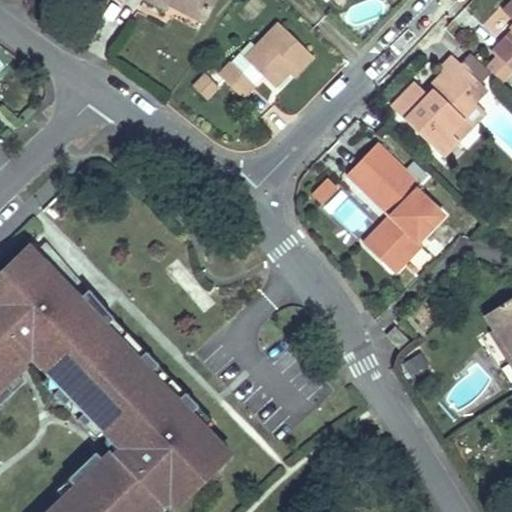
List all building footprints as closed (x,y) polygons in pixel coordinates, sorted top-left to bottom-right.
[(149,0),(164,8),(167,3),(204,22),(215,0),(149,0)] [(511,2),(504,11),(511,18),(511,32),(493,53),(498,58),(488,68),(502,82),(511,71),(511,2)] [(498,39),(510,29),(499,14),(486,24),(498,39)] [(280,23),(246,58),(264,75),(275,87),(289,72),(294,67),(300,72),(314,57),(280,23)] [(241,53),(232,62),(255,85),(264,75),(246,58),(241,53)] [(416,83),(392,108),(443,156),(459,140),(452,133),(465,119),(462,116),(476,101),(488,89),(454,56),(441,70),(444,73),(448,77),(429,96),(425,92),(416,83)] [(232,62),(220,74),(243,97),(255,85),(232,62)] [(294,67),(289,72),(295,77),(300,72),(294,67)] [(448,77),(444,73),(425,92),(429,96),(448,77)] [(207,74),(195,86),(207,99),(219,86),(207,74)] [(452,133),(459,140),(486,112),(476,101),(462,116),(465,119),(452,133)] [(377,143),(347,175),(366,193),(371,187),(395,211),(390,216),(397,223),(371,251),(395,273),(422,246),(418,242),(445,215),(418,189),(422,185),(377,143)] [(330,178),(322,187),(329,195),(338,186),(330,178)] [(322,187),(314,195),(322,202),(329,195),(322,187)] [(371,187),(366,193),(390,216),(395,211),(371,187)] [(397,223),(390,216),(364,243),(371,251),(397,223)] [(107,311),(46,242),(36,253),(100,319),(107,311)] [(36,253),(29,245),(11,262),(18,270),(36,253)] [(158,511),(172,499),(208,464),(225,448),(208,431),(191,414),(199,407),(186,393),(178,400),(152,373),(159,366),(146,352),(139,360),(107,326),(114,319),(107,311),(100,319),(36,253),(18,270),(11,262),(0,272),(0,406),(14,394),(6,386),(18,375),(21,372),(18,370),(29,359),(36,352),(48,364),(43,369),(50,376),(61,388),(53,395),(64,406),(72,399),(85,413),(77,420),(85,427),(92,420),(103,432),(109,438),(114,433),(127,446),(119,453),(109,463),(105,460),(104,461),(91,474),(83,466),(69,480),(76,488),(65,499),(50,511),(158,511)] [(495,330),(498,328),(511,349),(511,298),(486,316),(495,330)] [(146,352),(114,319),(107,326),(139,360),(146,352)] [(396,327),(388,335),(402,351),(411,342),(396,327)] [(511,360),(511,349),(498,328),(495,330),(493,331),(511,360)] [(29,359),(41,371),(43,369),(48,364),(36,352),(29,359)] [(421,352),(411,359),(420,372),(430,365),(421,352)] [(186,393),(159,366),(152,373),(178,400),(186,393)] [(14,394),(25,382),(18,375),(6,386),(14,394)] [(50,376),(42,383),(53,395),(61,388),(50,376)] [(72,399),(64,406),(77,420),(85,413),(72,399)] [(208,431),(215,425),(199,407),(191,414),(208,431)] [(85,427),(96,439),(103,432),(92,420),(85,427)] [(109,438),(107,440),(119,453),(127,446),(114,433),(109,438)] [(208,464),(215,472),(232,455),(225,448),(208,464)] [(104,461),(96,453),(83,466),(91,474),(104,461)] [(69,480),(57,491),(65,499),(76,488),(69,480)] [(158,511),(173,511),(180,506),(172,499),(158,511)]
